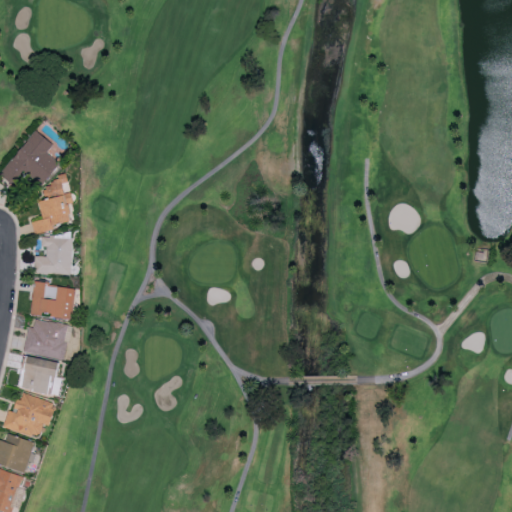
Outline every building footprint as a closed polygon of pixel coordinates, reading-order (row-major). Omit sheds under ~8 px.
[(59,163),(46,153),(52,144),(33,130),(1,175),(14,184),(23,172),(42,185),(59,163)] [(71,221),(68,204),(73,203),(71,192),(64,193),(62,183),(67,182),(66,173),(56,175),(57,182),(42,185),(45,200),(38,201),(41,220),(31,222),(33,234),(54,230),(53,225),(71,221)] [(34,273),(71,274),(72,235),(42,235),(41,247),(46,247),(46,256),(34,256),(34,273)] [(30,314),(71,319),(75,287),(33,283),(30,314)] [(28,326),(23,350),(64,358),(70,326),(34,319),(33,328),(28,326)] [(20,389),(52,395),(58,362),(26,356),(20,389)] [(55,404),(20,392),(14,412),(8,410),(3,427),(38,438),(42,424),(48,426),(55,404)] [(0,464),(24,473),(34,442),(7,433),(4,441),(0,439),(0,464)] [(0,510),(5,511),(10,511),(21,476),(0,469),(0,510)]
